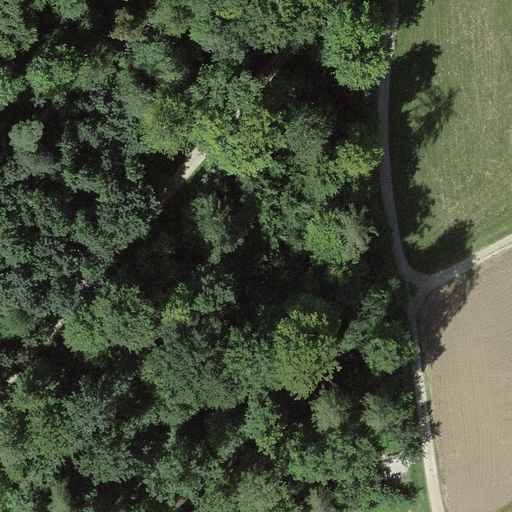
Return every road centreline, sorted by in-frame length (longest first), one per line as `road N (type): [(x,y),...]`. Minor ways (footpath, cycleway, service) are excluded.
road 1 (track): [(0,383),(63,319),(327,0)]
road 2 (track): [(388,0),(379,131),(405,292)]
road 3 (track): [(405,292),(434,511)]
road 4 (track): [(405,292),(511,236)]
